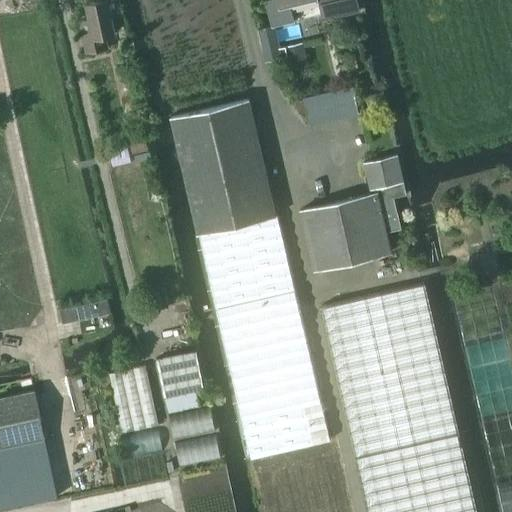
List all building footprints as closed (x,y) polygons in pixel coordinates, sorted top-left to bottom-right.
[(86,4),(90,19),(80,22),(86,52),(108,47),(105,35),(115,33),(112,15),(122,13),(118,0),(96,0),(96,1),(86,4)] [(266,0),(272,28),(294,23),(290,5),(314,0),(318,0),(322,20),(358,12),(355,0),(266,0)] [(277,46),(263,49),(265,60),(280,57),(278,48),(277,46)] [(304,51),(281,57),(284,69),(306,64),(304,51)] [(377,92),(366,95),(369,109),(381,107),(377,92)] [(242,421),(250,459),(329,441),(278,216),(276,216),(248,100),(170,118),(198,235),(201,234),(243,421),(242,421)] [(127,134),(130,153),(146,150),(142,131),(127,134)] [(400,229),(392,199),(406,195),(397,155),(364,163),(371,194),(301,211),(315,270),(390,252),(385,233),(400,229)] [(368,511),(477,511),(423,283),(320,307),(368,511)] [(107,297),(59,308),(62,322),(110,311),(107,297)] [(157,359),(165,398),(204,389),(196,351),(157,359)] [(108,374),(122,434),(159,426),(145,365),(108,374)] [(34,392),(0,399),(0,446),(44,437),(34,392)]
